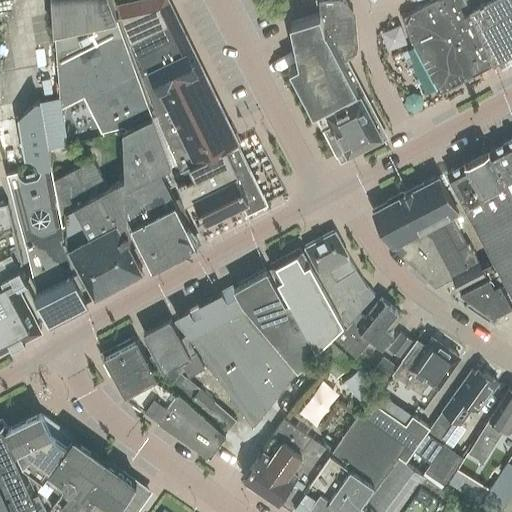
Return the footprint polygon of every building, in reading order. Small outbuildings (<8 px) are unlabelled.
[(41,99),(49,147),(68,144),(60,107),(83,95),(101,131),(124,125),(127,128),(129,177),(125,179),(127,226),(133,224),(152,263),(172,253),(173,255),(181,251),(180,249),(197,240),(161,169),(170,165),(110,0),(52,0),(59,96),(41,99)] [(197,73),(187,52),(191,50),(166,0),(145,0),(118,6),(116,2),(115,2),(161,130),(185,179),(178,182),(185,201),(195,197),(206,220),(243,201),(248,211),(266,202),(238,147),(237,143),(232,146),(222,125),(223,124),(222,123),(221,123),(212,105),(213,104),(213,103),(211,103),(202,85),(204,84),(203,82),(201,83),(196,74),(197,73)] [(353,56),(357,51),(358,46),(357,33),(344,4),(343,0),(341,0),(325,0),(319,1),(320,11),(320,13),(290,22),(299,62),(290,67),(318,120),(323,130),(336,155),(336,156),(347,150),(348,153),(382,135),(343,61),(353,56)] [(405,15),(412,40),(440,92),(473,74),(486,67),(456,0),(429,0),(430,2),(405,15)] [(511,0),(456,0),(486,67),(491,64),(511,52),(511,0)] [(63,224),(65,223),(64,212),(61,213),(54,179),(49,147),(41,99),(37,97),(33,101),(17,118),(24,158),(27,158),(30,158),(33,159),(36,161),(37,164),(38,167),(43,166),(40,170),(37,177),(26,180),(23,179),(20,176),(18,174),(17,170),(7,173),(9,182),(26,243),(37,289),(36,290),(50,318),(87,299),(86,298),(95,293),(67,239),(63,224)] [(511,137),(447,171),(494,259),(501,272),(511,291),(511,137)] [(92,158),(74,168),(54,179),(61,213),(64,212),(65,223),(63,224),(67,239),(95,293),(97,293),(98,295),(106,290),(105,288),(118,281),(125,277),(130,275),(131,277),(142,271),(140,269),(142,268),(126,239),(131,237),(127,226),(125,179),(125,177),(108,187),(92,158)] [(454,277),(461,290),(488,276),(483,266),(470,242),(468,243),(455,216),(460,214),(440,176),(375,210),(395,248),(437,287),(454,277)] [(7,200),(0,201),(0,347),(12,342),(13,342),(26,336),(26,335),(41,327),(38,320),(45,317),(26,280),(29,278),(20,262),(23,261),(7,200)] [(366,285),(350,258),(335,231),(306,246),(321,274),(319,275),(343,321),(346,325),(375,294),(366,285)] [(316,347),(343,321),(319,275),(318,276),(303,248),(271,266),(289,299),(316,347)] [(497,275),(501,272),(494,259),(483,266),(488,276),(461,290),(495,315),(497,312),(511,304),(497,275)] [(244,301),(298,367),(299,367),(316,347),(289,299),(285,301),(267,268),(234,286),(244,301)] [(299,367),(298,367),(244,301),(234,286),(178,317),(179,319),(178,320),(203,355),(253,426),(300,368),(299,367)] [(389,328),(401,313),(381,298),(364,318),(359,314),(352,322),(351,321),(346,328),(342,325),(332,336),(356,357),(372,337),(382,345),(393,331),(389,328)] [(215,401),(200,387),(180,371),(186,368),(189,374),(204,366),(196,351),(195,351),(187,335),(182,337),(171,318),(144,333),(154,352),(151,354),(162,374),(171,381),(221,423),(229,429),(236,421),(227,414),(214,401),(215,401)] [(158,416),(211,453),(226,433),(177,390),(157,377),(158,377),(137,337),(104,354),(125,394),(126,393),(158,416)] [(402,360),(393,373),(418,390),(427,378),(438,386),(459,356),(432,337),(411,366),(402,360)] [(337,377),(353,359),(332,341),(316,359),(337,377)] [(383,356),(374,369),(386,379),(396,366),(383,356)] [(344,381),(361,401),(379,386),(362,366),(344,381)] [(498,382),(478,367),(475,371),(472,369),(430,427),(431,427),(416,448),(431,459),(421,473),(440,487),(463,456),(444,442),(459,422),(461,423),(474,405),(479,409),(498,382)] [(511,389),(509,387),(490,418),(470,450),(485,460),(506,428),(510,430),(511,428),(511,389)] [(406,461),(430,426),(413,414),(406,424),(373,401),(364,414),(406,443),(398,455),(406,461)] [(41,411),(51,432),(25,444),(27,452),(30,453),(26,460),(32,463),(30,467),(47,475),(43,482),(74,435),(41,410),(41,411)] [(8,428),(26,469),(30,467),(32,463),(26,460),(30,453),(27,452),(25,444),(51,432),(41,411),(11,425),(12,426),(8,428)] [(398,455),(406,443),(364,414),(359,411),(332,450),(295,505),(292,509),(293,511),(360,511),(366,504),(365,503),(398,455)] [(295,505),(332,450),(285,417),(263,449),(265,451),(260,458),(258,457),(244,476),(279,500),(282,496),(295,505)] [(36,491),(26,469),(8,428),(7,427),(6,424),(0,426),(0,477),(15,510),(16,510),(16,511),(50,511),(39,490),(36,491)] [(76,511),(75,510),(108,459),(74,435),(43,482),(57,497),(51,503),(55,511),(76,511)] [(436,511),(449,493),(440,487),(421,473),(401,457),(367,503),(368,504),(362,511),(436,511)] [(147,488),(137,480),(108,459),(75,510),(76,511),(139,511),(137,510),(148,494),(147,488)] [(511,465),(508,463),(501,473),(511,480),(511,465)] [(467,478),(456,472),(449,483),(460,489),(467,478)] [(511,480),(501,473),(494,484),(511,495),(511,493),(511,480)] [(494,484),(487,494),(504,506),(511,495),(494,484)] [(0,511),(11,511),(0,487),(0,511)] [(487,494),(479,505),(490,511),(499,511),(504,506),(487,494)]
